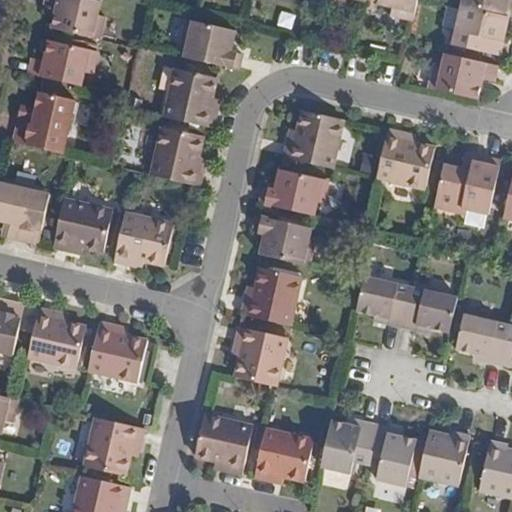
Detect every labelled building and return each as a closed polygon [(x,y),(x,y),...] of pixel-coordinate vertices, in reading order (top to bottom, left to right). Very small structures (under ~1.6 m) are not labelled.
[(97,0),(46,0),(45,5),(56,8),(55,16),(52,28),(99,39),(104,18),(97,14),(99,0),(97,0)] [(418,0),(378,0),(378,2),(393,6),(392,15),(414,20),(418,0)] [(462,0),(461,6),(509,17),(511,5),(506,3),(506,0),(462,0)] [(56,8),(45,5),(43,14),(55,16),(56,8)] [(507,27),(509,17),(461,6),(452,44),(500,55),(507,27)] [(188,44),(183,58),(220,66),(239,70),(242,55),(231,51),(233,43),(236,32),(186,21),(182,43),(188,44)] [(29,75),(43,77),(81,86),(84,72),(92,72),(97,52),(49,41),(47,53),(44,61),(33,59),(29,75)] [(429,88),(478,100),(482,81),(494,83),(496,74),(498,65),(446,54),(442,69),(434,67),(429,88)] [(164,117),(206,127),(213,128),(216,114),(212,112),(215,99),(212,99),(217,79),(175,69),(164,117)] [(19,117),(14,143),(63,154),(75,102),(40,95),(36,107),(36,110),(30,108),(29,117),(19,117)] [(21,107),(19,117),(29,117),(30,108),(21,107)] [(333,168),(343,120),(303,111),(298,131),(295,130),(292,143),(288,143),(284,158),(333,168)] [(151,176),(200,187),(203,173),(198,172),(202,157),(199,157),(204,137),(161,127),(151,176)] [(388,130),(377,179),(425,190),(432,162),(436,148),(415,143),(415,141),(402,138),(404,133),(388,130)] [(465,153),(462,169),(470,171),(474,155),(465,153)] [(444,165),(434,208),(465,215),(467,209),(488,214),(500,161),(474,155),(470,171),(462,169),(444,165)] [(264,188),(260,203),(311,215),(316,201),(323,202),(327,180),(282,170),(280,169),(277,182),(275,189),(264,188)] [(0,184),(0,221),(4,222),(7,222),(5,227),(13,228),(11,238),(13,239),(38,244),(50,196),(0,184)] [(65,200),(54,248),(68,251),(69,246),(83,250),(84,247),(103,251),(112,211),(65,200)] [(145,261),(164,265),(173,224),(126,214),(116,254),(115,262),(130,265),(130,260),(144,263),(145,261)] [(264,255),(309,266),(313,243),(306,242),(308,228),(257,216),(253,232),(265,235),(264,243),(261,255),(264,255)] [(13,228),(5,227),(3,237),(11,238),(13,228)] [(300,278),(261,268),(256,288),(253,288),(250,302),(246,300),(243,315),(290,326),(300,278)] [(365,278),(357,312),(375,316),(389,319),(388,325),(402,328),(411,287),(365,277),(365,278)] [(450,334),(455,313),(458,299),(411,287),(402,328),(415,332),(418,325),(432,330),(450,334)] [(0,353),(12,357),(24,305),(0,299),(0,353)] [(54,312),(40,309),(29,358),(76,369),(86,327),(67,322),(67,319),(53,317),(54,312)] [(487,363),(502,366),(511,326),(455,313),(450,334),(458,336),(456,350),(473,354),(488,357),(487,363)] [(373,321),(388,325),(389,319),(375,316),(373,321)] [(136,381),(146,341),(128,337),(128,333),(114,330),(115,326),(101,322),(99,330),(90,371),(136,381)] [(429,336),(432,330),(418,325),(415,332),(429,336)] [(236,377),(276,386),(287,339),(240,326),(236,344),(240,344),(237,356),(241,357),(236,377)] [(511,326),(502,366),(511,368),(511,326)] [(472,359),(487,363),(488,357),(473,354),(472,359)] [(17,400),(0,395),(0,433),(1,434),(4,421),(12,423),(17,400)] [(254,426),(205,415),(196,456),(216,461),(215,465),(227,467),(226,471),(242,474),(254,426)] [(84,466),(126,476),(131,455),(133,456),(135,444),(141,445),(145,429),(95,417),(84,466)] [(357,425),(358,420),(347,417),(346,423),(357,425)] [(346,423),(332,420),(321,467),(350,474),(354,462),(367,465),(376,424),(358,420),(357,425),(346,423)] [(376,424),(367,465),(379,468),(376,480),(407,487),(418,440),(403,437),(392,434),(394,428),(376,424)] [(404,431),(394,428),(392,434),(403,437),(404,431)] [(285,477),(304,481),(313,441),(266,430),(255,478),(270,481),(271,477),(284,481),(285,477)] [(429,433),(419,476),(460,485),(470,436),(453,432),(452,438),(429,433)] [(511,496),(511,450),(507,450),(509,444),(490,441),(480,490),(511,496)] [(135,444),(133,456),(138,457),(141,445),(135,444)] [(73,511),(119,511),(122,501),(128,502),(131,487),(124,486),(82,476),(73,511)] [(122,501),(119,511),(125,511),(128,502),(122,501)]
